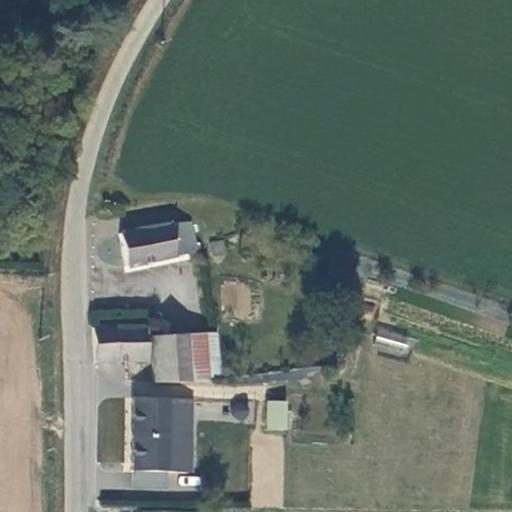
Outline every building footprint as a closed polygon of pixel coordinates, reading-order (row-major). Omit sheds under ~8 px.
[(179,224),(182,242),(194,240),(190,222),(179,224)] [(197,253),(196,248),(194,240),(182,242),(179,224),(179,223),(122,233),(126,267),(129,266),(197,253)] [(227,253),(226,242),(213,245),(214,254),(227,253)] [(153,383),(191,382),(188,334),(151,335),(150,324),(145,325),(99,327),(95,325),(96,359),(151,356),(153,383)] [(379,326),(372,347),(404,358),(411,338),(379,326)] [(215,333),(188,334),(191,382),(196,383),(219,382),(215,333)] [(133,473),(136,473),(167,474),(193,475),(195,401),(135,399),(133,473)] [(248,416),(249,413),(248,409),(246,405),(243,403),(239,404),(236,405),(233,406),(232,410),(231,414),(233,418),(236,420),(239,422),(243,421),(247,419),(248,416)] [(285,404),(267,403),(267,431),(284,432),(285,404)] [(136,488),(166,489),(167,474),(136,473),(136,488)]
